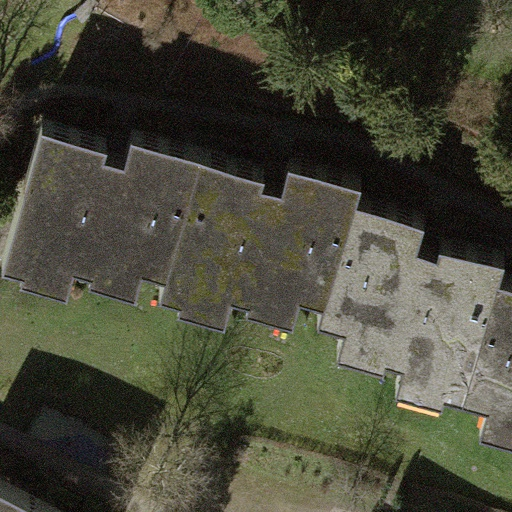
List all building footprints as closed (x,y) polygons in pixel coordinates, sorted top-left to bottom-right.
[(114,251),(162,264),(194,145),(130,128),(124,150),(102,144),(104,134),(41,117),(3,257),(41,267),(46,250),(110,267),(114,251)] [(264,164),(194,145),(162,264),(157,284),(199,295),(204,279),(267,295),(271,280),(323,294),(351,192),(356,172),(291,154),(284,180),(262,174),(264,164)] [(421,210),(351,192),(323,294),(319,312),(369,326),(364,345),(428,362),(423,380),(466,391),(498,271),(504,250),(438,232),(435,242),(414,236),(421,210)] [(511,274),(498,271),(466,391),(511,403),(506,423),(511,424),(511,274)] [(0,511),(56,511),(0,482),(0,511)]
